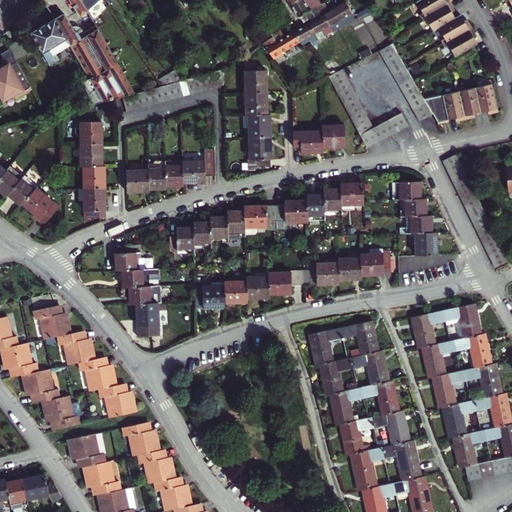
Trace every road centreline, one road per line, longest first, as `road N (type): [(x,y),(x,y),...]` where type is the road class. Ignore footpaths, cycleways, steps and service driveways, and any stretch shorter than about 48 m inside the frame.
road 1 (residential): [(122,224),(121,121),(221,93),(221,191)]
road 2 (residential): [(377,298),(464,511)]
road 3 (residential): [(282,317),(345,511)]
road 4 (residential): [(141,371),(202,474),(238,511)]
road 5 (residential): [(141,371),(282,317)]
road 6 (residential): [(42,261),(141,371)]
road 7 (residential): [(425,155),(292,174)]
road 8 (residential): [(483,276),(425,155)]
